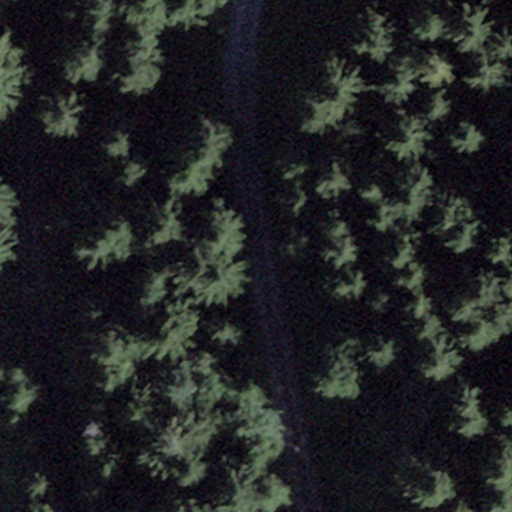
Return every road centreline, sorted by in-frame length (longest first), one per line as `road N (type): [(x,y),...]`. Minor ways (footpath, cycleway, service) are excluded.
road 1 (track): [(304,511),(282,414),(273,165),(293,0)]
road 2 (track): [(0,122),(76,511)]
